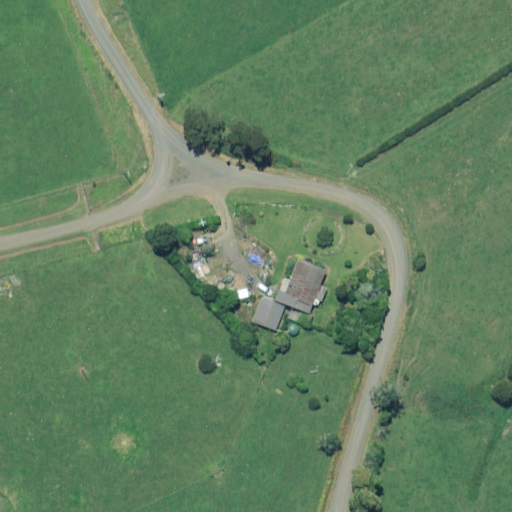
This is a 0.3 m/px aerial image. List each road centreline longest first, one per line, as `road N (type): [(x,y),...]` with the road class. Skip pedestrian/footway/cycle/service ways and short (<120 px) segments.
road 1 (unclassified): [(329,511),(387,296),(382,222),(355,197),(298,178),(184,159)]
road 2 (unclassified): [(184,159),(116,206),(0,237)]
road 3 (unclassified): [(184,159),(108,47),(87,0)]
